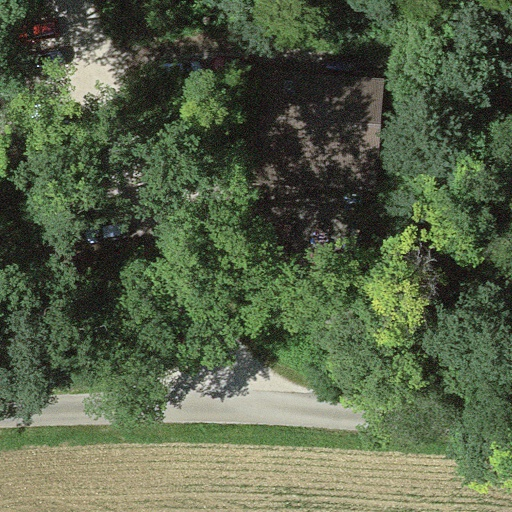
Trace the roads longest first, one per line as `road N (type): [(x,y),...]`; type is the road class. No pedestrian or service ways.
road 1 (unclassified): [(0,418),(273,411),(511,424)]
road 2 (track): [(103,0),(238,412)]
